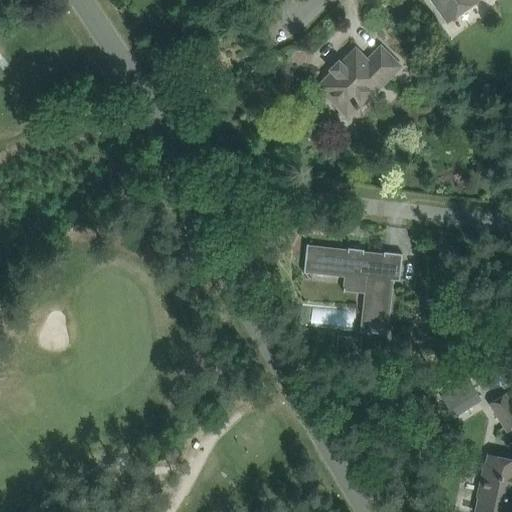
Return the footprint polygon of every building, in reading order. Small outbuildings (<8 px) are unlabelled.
[(430,0),(447,23),(479,0),(430,0)] [(330,71),(333,75),(320,88),(329,97),(328,99),(336,107),(338,105),(346,113),(354,105),(356,107),(397,65),(381,48),(366,63),(356,52),(342,65),(339,62),(330,71)] [(305,272),(345,276),(368,278),(366,295),(362,331),(360,331),(359,332),(388,335),(388,334),(386,334),(392,281),(400,282),(403,255),(384,253),(384,256),(364,254),(364,251),(348,249),(348,252),(308,247),(308,245),(307,245),(304,274),(305,274),(305,272)] [(338,336),(337,350),(348,351),(350,337),(338,336)] [(468,379),(441,396),(455,418),(482,401),(468,379)] [(511,405),(505,395),(490,405),(507,432),(511,429),(511,405)] [(485,465),(481,478),(477,497),(479,498),(476,511),(499,511),(500,511),(511,511),(511,460),(501,458),(489,456),(487,465),(485,465)]
